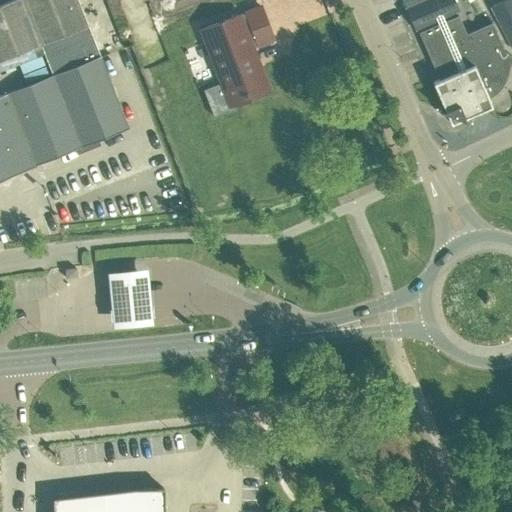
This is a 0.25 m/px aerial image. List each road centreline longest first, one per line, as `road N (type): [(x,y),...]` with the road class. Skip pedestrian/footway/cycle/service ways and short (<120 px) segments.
road 1 (primary): [(12,360),(227,340),(427,305)]
road 2 (residential): [(431,167),(361,0)]
